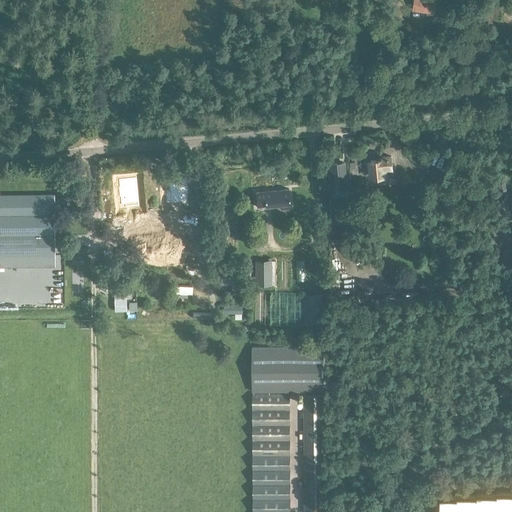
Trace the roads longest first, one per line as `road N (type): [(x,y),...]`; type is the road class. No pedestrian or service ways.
road 1 (unclassified): [(0,159),(511,112)]
road 2 (track): [(93,511),(90,0)]
